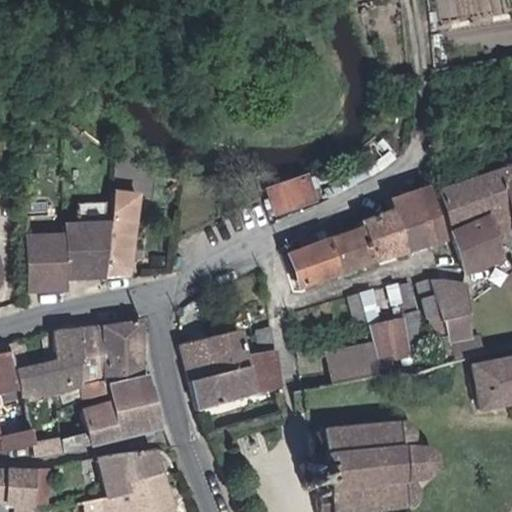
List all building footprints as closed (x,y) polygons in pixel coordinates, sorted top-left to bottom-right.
[(511,99),(511,57),(503,59),(509,100),(511,99)] [(511,161),(434,188),(447,229),(488,211),(504,205),(511,227),(511,161)] [(114,171),(111,186),(127,188),(129,173),(114,171)] [(311,174),(299,176),(303,201),(315,199),(311,174)] [(299,176),(269,181),(274,205),(303,201),(299,176)] [(385,189),(387,197),(402,244),(443,229),(422,176),(385,189)] [(106,224),(99,272),(121,264),(135,190),(127,188),(111,186),(106,224)] [(353,209),(355,217),(368,257),(402,244),(387,197),(353,209)] [(498,236),(511,230),(511,227),(504,205),(488,211),(498,236)] [(502,259),(498,236),(488,211),(447,229),(462,278),(502,259)] [(355,217),(322,230),(337,269),(368,257),(355,217)] [(299,239),(285,244),(299,282),(337,269),(322,230),(319,220),(296,231),(299,239)] [(58,232),(56,275),(99,272),(106,224),(59,221),(58,232)] [(19,230),(15,289),(55,286),(56,275),(58,232),(19,230)] [(395,359),(401,358),(415,355),(418,354),(416,342),(411,343),(406,315),(404,314),(396,278),(389,279),(393,306),(395,342),(395,359)] [(431,279),(419,282),(424,312),(436,309),(431,279)] [(466,284),(431,279),(436,309),(440,318),(469,313),(466,284)] [(361,354),(395,342),(393,306),(353,316),(361,354)] [(100,386),(132,370),(134,370),(134,363),(133,318),(91,322),(93,376),(94,393),(100,392),(100,386)] [(229,322),(199,330),(207,370),(240,359),(249,386),(275,378),(259,318),(243,322),(251,348),(238,352),(229,322)] [(69,384),(93,376),(91,322),(66,324),(69,384)] [(46,391),(69,384),(66,324),(49,326),(39,329),(45,358),(36,360),(7,366),(13,391),(46,391)] [(426,327),(430,352),(432,352),(439,350),(435,326),(426,327)] [(30,331),(36,360),(45,358),(39,329),(30,331)] [(207,370),(199,330),(169,338),(169,343),(180,379),(207,370)] [(458,361),(465,403),(466,409),(497,404),(511,401),(511,344),(457,353),(458,361)] [(22,431),(13,391),(7,366),(2,346),(0,347),(0,439),(23,435),(22,431)] [(358,353),(350,355),(352,368),(360,366),(358,353)] [(317,376),(352,368),(350,355),(314,363),(317,376)] [(415,355),(401,358),(405,372),(417,370),(415,355)] [(401,358),(395,359),(383,361),(386,375),(405,372),(401,358)] [(180,379),(186,404),(249,386),(240,359),(207,370),(180,379)] [(375,378),(386,375),(383,361),(373,363),(375,378)] [(306,379),(317,376),(314,363),(304,365),(306,379)] [(82,440),(149,421),(132,370),(100,386),(100,392),(100,402),(72,408),(75,429),(49,433),(51,445),(82,440)] [(69,384),(70,399),(94,393),(93,376),(69,384)] [(397,511),(413,509),(418,504),(420,497),(419,491),(416,485),(410,481),(419,481),(423,480),(425,479),(427,477),(431,472),(432,466),(432,458),(429,453),(427,450),(425,448),(420,446),(409,445),(413,440),(413,437),(414,435),(413,429),(410,425),(404,422),(401,422),(395,422),(392,422),(319,430),(319,436),(314,437),(307,438),(309,461),(309,463),(299,464),(300,481),(301,489),(311,488),(312,499),(312,511),(397,511)] [(51,445),(49,433),(48,427),(22,431),(23,435),(26,448),(51,445)] [(81,458),(87,495),(111,490),(107,475),(146,468),(142,445),(137,444),(117,447),(101,451),(81,458)] [(23,462),(0,460),(0,492),(20,494),(23,468),(23,462)] [(155,511),(146,468),(107,475),(111,490),(87,495),(89,505),(95,505),(96,511),(155,511)] [(413,509),(414,511),(445,511),(437,469),(427,477),(425,479),(423,480),(419,481),(410,481),(416,485),(419,491),(420,497),(418,504),(413,509)] [(89,505),(87,495),(71,496),(73,505),(89,505)]
